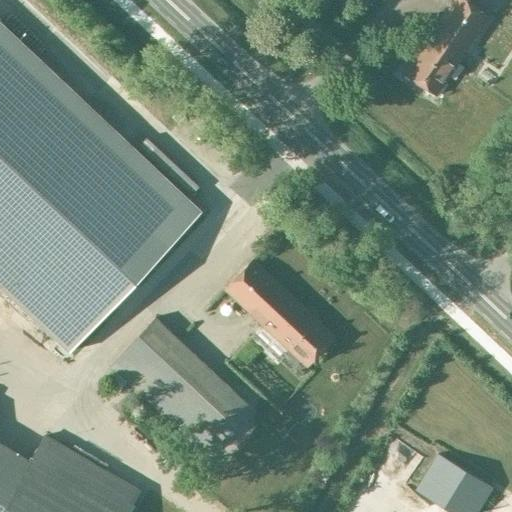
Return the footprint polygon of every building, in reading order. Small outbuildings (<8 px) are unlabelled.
[(451,0),(402,73),(436,96),(489,17),(463,0),(451,0)] [(0,287),(68,352),(200,212),(0,23),(0,287)] [(299,361),(306,367),(333,337),(252,261),(224,290),(288,350),(282,356),(293,367),(299,361)] [(154,318),(110,365),(206,456),(251,409),(154,318)] [(0,511),(124,511),(138,490),(130,485),(48,435),(32,460),(0,440),(0,511)] [(451,511),(476,511),(492,488),(437,454),(415,490),(451,511)]
